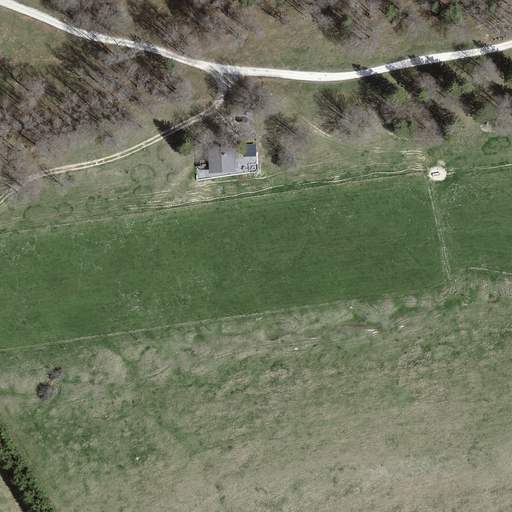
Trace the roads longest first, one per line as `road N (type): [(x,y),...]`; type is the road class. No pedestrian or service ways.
road 1 (track): [(0,2),(74,34),(213,70),(355,75),(511,47)]
road 2 (track): [(213,70),(223,86),(218,105),(190,124),(136,154),(34,179),(0,202)]
